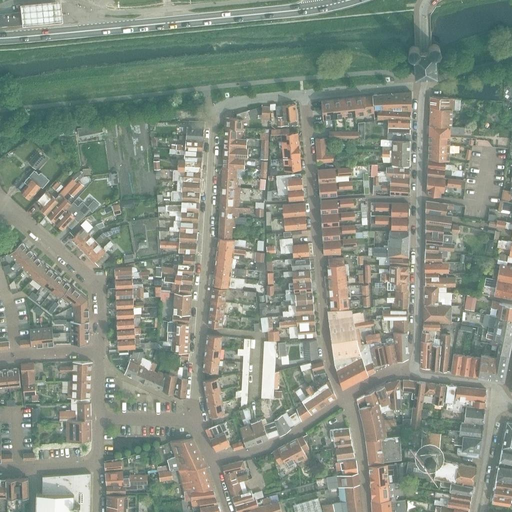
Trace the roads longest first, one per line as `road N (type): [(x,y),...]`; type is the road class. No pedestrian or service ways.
road 1 (residential): [(192,420),(216,111),(302,95)]
road 2 (primary): [(323,6),(0,37)]
road 3 (residential): [(343,398),(326,357),(302,95)]
road 4 (residential): [(413,371),(424,83)]
road 5 (residential): [(99,352),(95,283),(11,213)]
road 6 (residential): [(213,464),(292,435),(343,398)]
road 7 (residential): [(302,95),(424,83)]
